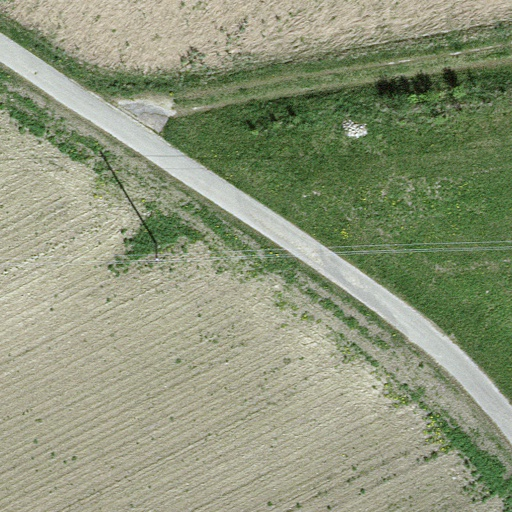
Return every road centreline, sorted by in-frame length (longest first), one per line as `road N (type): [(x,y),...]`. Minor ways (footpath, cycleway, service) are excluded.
road 1 (track): [(0,44),(442,350),(511,428)]
road 2 (track): [(102,114),(408,71),(511,47)]
